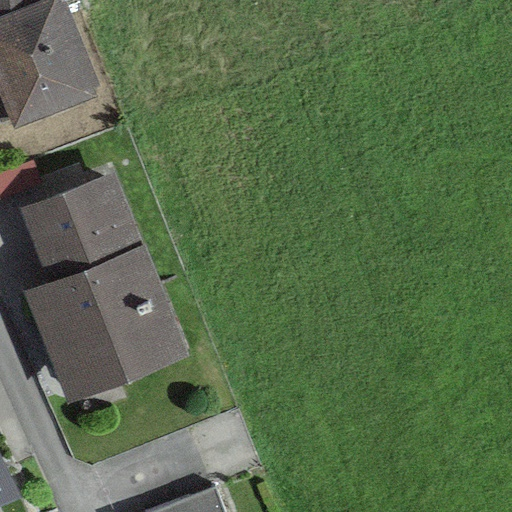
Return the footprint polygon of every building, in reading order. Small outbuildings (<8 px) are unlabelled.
[(60,29),(48,0),(6,0),(13,18),(0,23),(0,56),(5,69),(0,70),(0,101),(5,114),(81,84),(69,53),(82,48),(73,24),(60,29)] [(0,193),(31,183),(24,159),(0,166),(0,193)] [(35,203),(66,282),(136,255),(105,176),(35,203)] [(171,344),(136,255),(66,282),(43,292),(77,380),(171,344)] [(167,502),(171,511),(226,511),(216,483),(167,502)] [(141,511),(171,511),(167,502),(141,511)]
